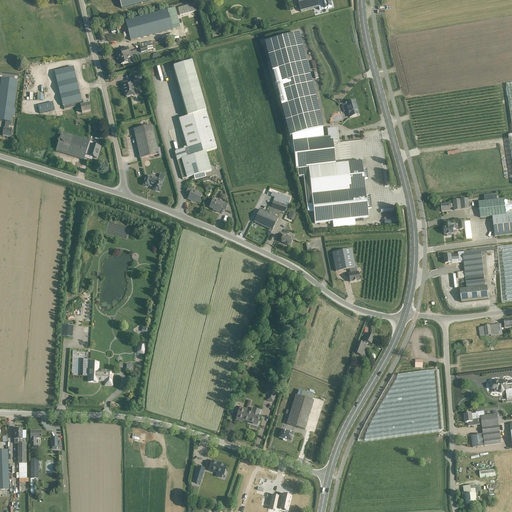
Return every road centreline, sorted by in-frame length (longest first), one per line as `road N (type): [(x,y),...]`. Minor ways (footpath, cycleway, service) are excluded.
road 1 (unclassified): [(0,413),(133,418),(328,477)]
road 2 (secondary): [(405,313),(414,234),(360,0)]
road 3 (unclassified): [(402,319),(363,312),(238,241),(120,194)]
road 4 (unclassified): [(120,194),(81,0)]
road 5 (unclassified): [(455,511),(444,318)]
road 6 (secondary): [(328,477),(402,319)]
road 7 (unknown): [(182,217),(165,116),(169,83)]
road 8 (unclassified): [(120,194),(0,157)]
